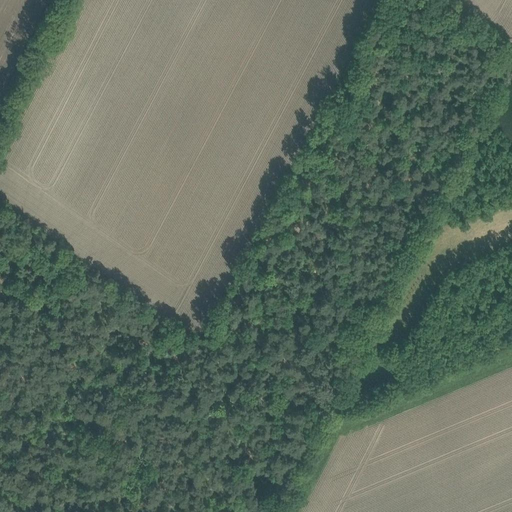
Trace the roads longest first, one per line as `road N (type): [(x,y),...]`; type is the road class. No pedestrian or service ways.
road 1 (track): [(0,401),(88,393),(141,415),(192,414),(299,350),(375,342)]
road 2 (track): [(141,415),(121,433),(112,490),(84,511)]
